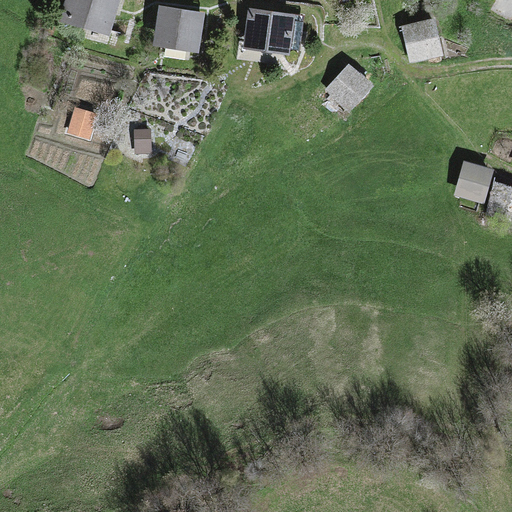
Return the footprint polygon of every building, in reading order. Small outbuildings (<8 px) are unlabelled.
[(106,32),(115,0),(62,0),(58,19),(106,32)] [(196,48),(200,12),(157,7),(153,43),(196,48)] [(290,50),(292,9),(249,7),(247,48),(290,50)] [(434,18),(400,25),(408,58),(441,51),(434,18)] [(369,81),(342,62),(323,89),(350,108),(369,81)] [(87,114),(70,109),(65,127),(81,132),(87,114)] [(141,127),(127,127),(127,146),(142,146),(141,127)] [(486,176),(461,166),(453,188),(478,197),(486,176)] [(511,189),(490,184),(483,209),(511,216),(511,189)]
